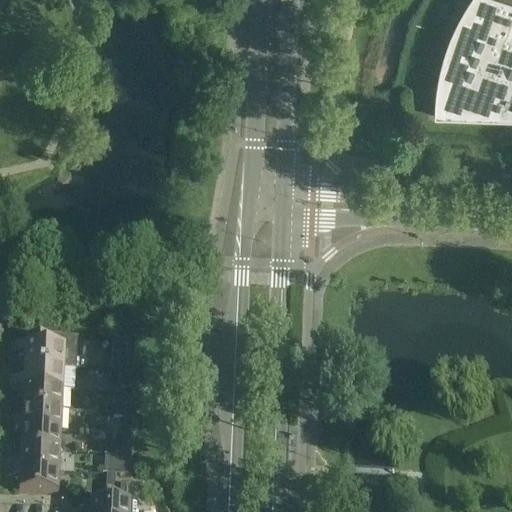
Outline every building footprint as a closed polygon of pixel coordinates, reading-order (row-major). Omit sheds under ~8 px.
[(462,10),(458,17),(454,25),(451,32),(448,39),(445,47),(442,55),(440,63),(439,68),(437,76),(436,84),(435,93),(434,101),(433,109),(433,118),(511,120),(511,4),(497,0),(468,0),(466,3),(462,10)] [(11,356),(24,356),(23,368),(62,370),(62,371),(75,371),(77,338),(26,336),(26,337),(27,337),(27,347),(12,346),(11,356)] [(125,372),(133,372),(135,341),(122,341),(121,373),(125,373),(125,372)] [(62,390),(62,371),(62,370),(23,368),(23,380),(10,380),(10,388),(62,390)] [(125,372),(125,373),(124,389),(133,389),(133,372),(125,372)] [(61,411),(62,390),(10,388),(9,397),(22,398),(22,410),(61,411)] [(123,414),(132,414),(132,397),(124,397),(123,414)] [(60,433),(61,411),(22,410),(21,422),(8,421),(7,431),(60,433)] [(132,414),(123,414),(123,431),(131,431),(132,414)] [(59,453),(60,433),(7,431),(7,439),(20,439),(20,451),(59,453)] [(130,452),(131,436),(122,435),(122,452),(130,452)] [(58,474),(59,453),(20,451),(19,463),(6,463),(6,472),(58,474)] [(129,477),(130,457),(122,456),(121,476),(129,477)] [(57,495),(58,474),(6,472),(5,480),(18,481),(18,494),(57,495)] [(113,498),(114,477),(106,476),(105,497),(113,498)] [(128,485),(120,485),(119,503),(128,503),(128,485)] [(135,511),(136,505),(128,505),(105,504),(90,503),(89,511),(135,511)]
